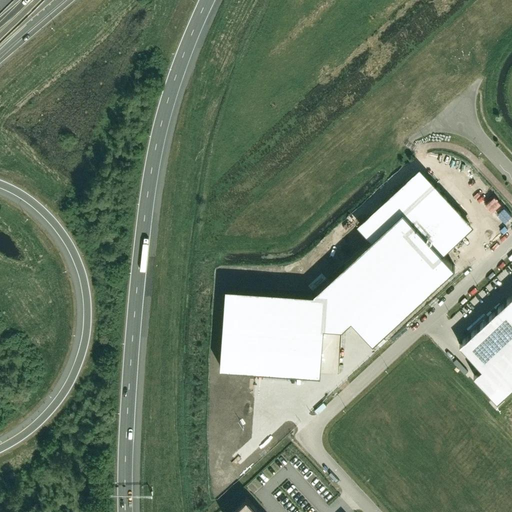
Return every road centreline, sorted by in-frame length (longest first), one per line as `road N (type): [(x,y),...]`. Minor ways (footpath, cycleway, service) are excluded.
road 1 (motorway): [(125,511),(126,397),(153,158),(206,0)]
road 2 (unclassified): [(373,511),(316,449),(320,422),(511,245)]
road 3 (motorway): [(0,184),(44,211),(64,237),(87,312),(65,391),(0,448)]
